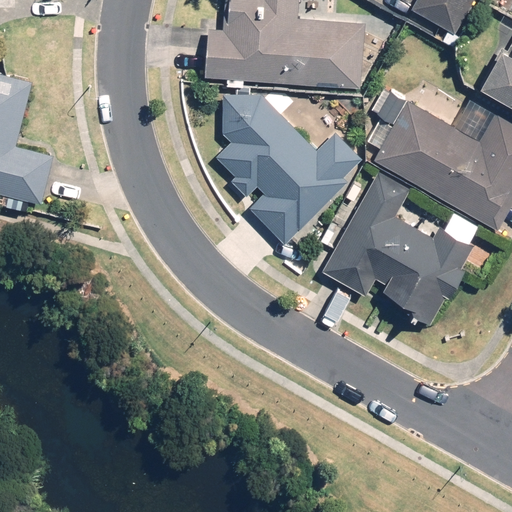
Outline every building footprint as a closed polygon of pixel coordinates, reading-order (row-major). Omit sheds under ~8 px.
[(242,77),(360,86),(365,21),(297,15),(298,0),(223,0),(221,26),(207,25),(203,74),(226,76),(225,83),(242,84),(242,77)] [(453,31),(471,0),(413,0),(410,6),(453,31)] [(499,45),(477,83),(511,102),(511,37),(505,49),(499,45)] [(32,80),(0,71),(0,191),(40,201),(52,153),(15,144),(32,80)] [(284,241),(347,179),(343,175),(362,157),(334,129),(315,148),(260,92),(222,92),(222,130),(230,138),(215,154),(234,173),(229,178),(245,194),(255,184),(263,192),(248,206),(284,241)] [(379,146),(373,156),(496,227),(511,200),(511,116),(496,107),(478,138),(407,97),(403,104),(388,96),(376,115),(379,117),(367,138),(379,146)] [(410,187),(378,169),(320,268),(364,293),(374,275),(384,281),(380,287),(397,296),(393,302),(428,322),(444,294),(447,295),(464,267),(461,265),(473,243),(468,240),(477,224),(452,209),(442,226),(439,224),(432,235),(395,213),(410,187)]
